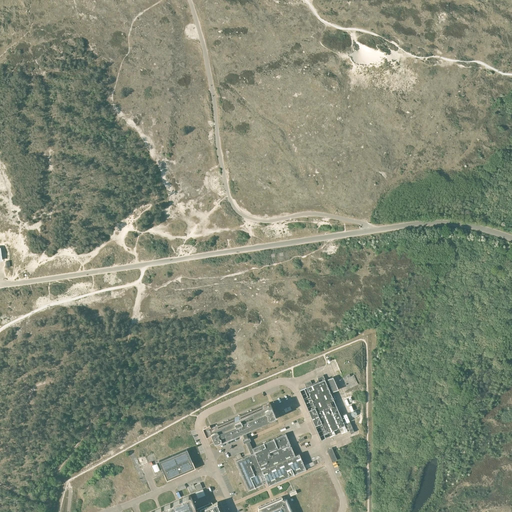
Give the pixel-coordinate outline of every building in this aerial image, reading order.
[(319,381),(318,381),(312,384),(310,381),(305,383),(306,387),(310,396),(304,399),(321,439),(325,437),(324,433),(344,424),(325,379),(323,375),(317,378),(319,381)] [(333,391),(338,389),(333,377),(327,379),(333,391)] [(205,428),(203,429),(206,437),(211,435),(213,439),(213,440),(215,440),(216,442),(241,431),(244,430),(275,416),(270,404),(270,403),(214,426),(214,427),(213,427),(211,428),(209,425),(205,428)] [(351,433),(354,431),(350,421),(346,423),(351,433)] [(241,431),(244,438),(244,439),(243,439),(242,440),(243,443),(245,443),(246,442),(247,444),(251,454),(236,460),(249,490),(264,483),(263,482),(266,481),(268,485),(306,468),(299,453),(295,455),(285,433),(282,435),(252,448),(248,440),(244,430),(241,431)] [(332,447),(327,449),(328,452),(332,462),(337,460),(332,447)] [(167,480),(195,468),(187,449),(159,461),(167,480)] [(201,511),(200,509),(203,508),(202,506),(196,509),(195,507),(191,496),(190,496),(190,495),(189,495),(186,496),(149,511),(201,511)] [(283,498),(282,497),(282,496),(258,506),(259,508),(258,511),(256,511),(292,511),(287,498),(285,498),(285,499),(283,498)] [(212,502),(202,506),(203,508),(205,507),(207,511),(221,511),(217,502),(213,504),(212,502)]
